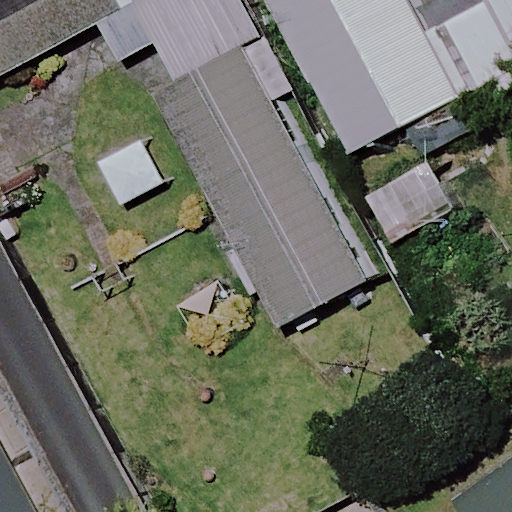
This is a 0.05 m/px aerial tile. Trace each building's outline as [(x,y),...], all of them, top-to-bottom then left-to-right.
[(188,77),(274,32),(257,0),(0,0),(0,83),(112,26),(130,60),(168,40),(188,77)] [(511,0),(499,0),(437,32),(420,0),(285,0),(364,154),(511,78),(511,0)] [(174,101),(296,328),(390,278),(268,50),(174,101)] [(0,511),(34,511),(0,450),(0,511)] [(511,511),(511,476),(458,511),(511,511)]
